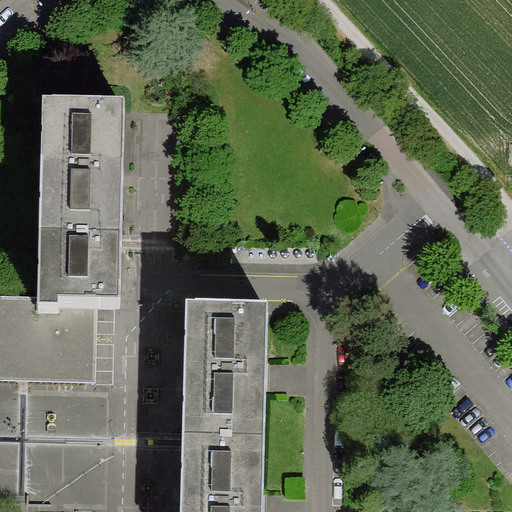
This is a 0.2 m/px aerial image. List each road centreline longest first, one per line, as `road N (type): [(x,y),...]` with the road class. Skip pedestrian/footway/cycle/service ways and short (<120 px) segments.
road 1 (track): [(511,214),(488,176),(319,0)]
road 2 (residential): [(127,511),(130,356),(169,304),(158,286)]
road 3 (residential): [(337,289),(328,309),(324,511)]
road 4 (residential): [(437,205),(299,43)]
road 5 (residential): [(337,289),(158,286)]
road 6 (residential): [(158,286),(162,124)]
road 7 (residential): [(437,205),(337,289)]
